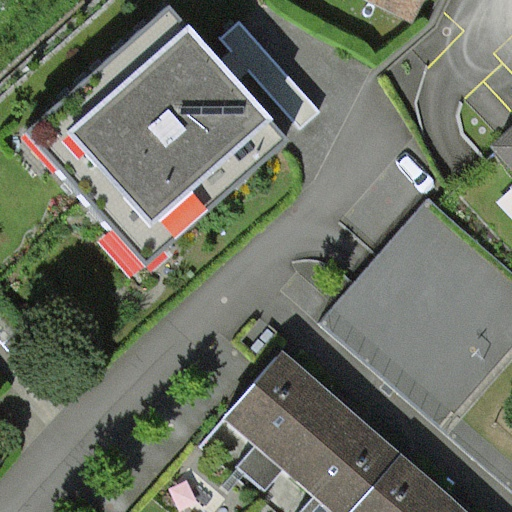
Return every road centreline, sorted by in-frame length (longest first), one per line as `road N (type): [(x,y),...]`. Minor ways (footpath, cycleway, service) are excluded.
road 1 (residential): [(239,285),(498,511)]
road 2 (residential): [(18,511),(239,285)]
road 3 (residential): [(239,285),(380,125)]
